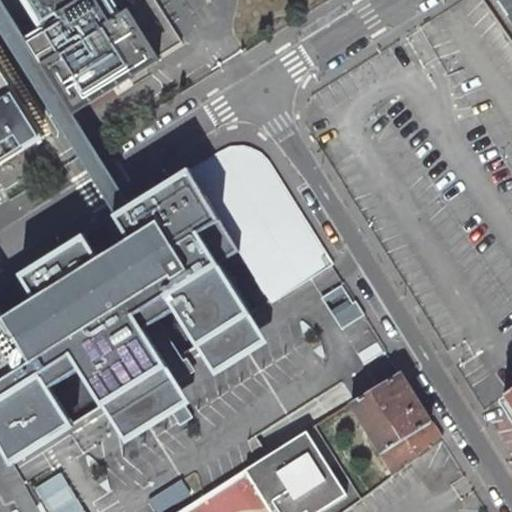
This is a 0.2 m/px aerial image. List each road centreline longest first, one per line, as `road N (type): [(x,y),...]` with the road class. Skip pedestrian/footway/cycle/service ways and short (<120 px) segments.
road 1 (residential): [(257,89),(511,493)]
road 2 (residential): [(0,248),(257,89)]
road 3 (residential): [(257,89),(396,0)]
